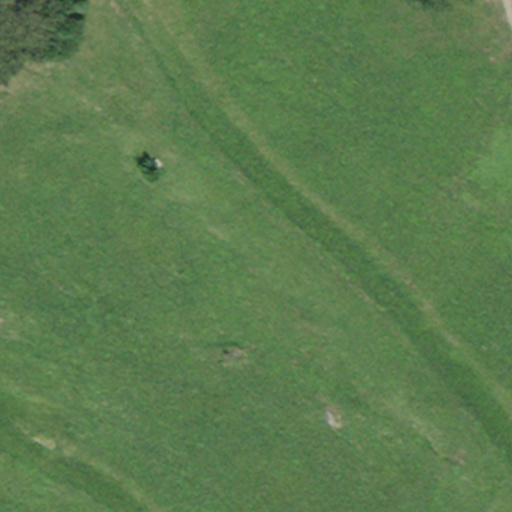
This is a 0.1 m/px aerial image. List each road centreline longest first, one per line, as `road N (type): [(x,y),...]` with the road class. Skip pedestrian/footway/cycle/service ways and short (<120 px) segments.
road 1 (track): [(134,0),(270,190),(384,278),(511,437)]
road 2 (track): [(134,511),(0,431)]
